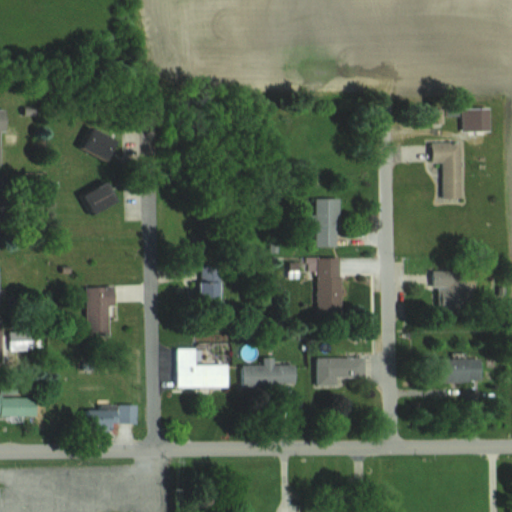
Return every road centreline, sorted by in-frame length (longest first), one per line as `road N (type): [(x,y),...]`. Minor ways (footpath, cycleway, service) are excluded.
road 1 (residential): [(0,452),(511,446)]
road 2 (residential): [(153,511),(148,130)]
road 3 (residential): [(392,448),(386,101)]
